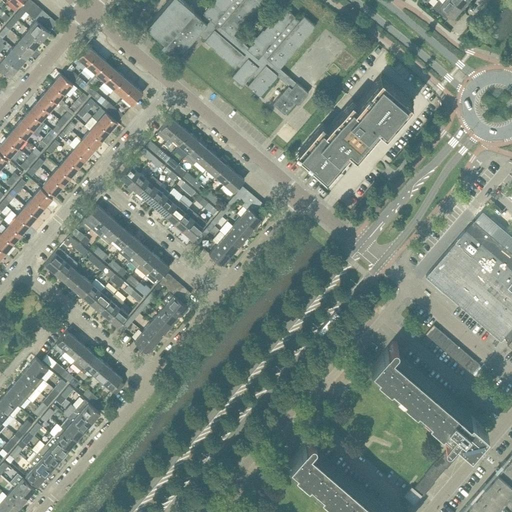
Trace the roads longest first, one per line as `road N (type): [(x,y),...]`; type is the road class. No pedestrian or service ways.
road 1 (secondary): [(358,244),(129,511)]
road 2 (secondary): [(167,511),(381,263)]
road 3 (residential): [(40,511),(143,390),(145,375)]
road 4 (secondary): [(381,263),(451,163),(491,132)]
road 5 (secondary): [(470,115),(358,244)]
road 6 (residential): [(222,288),(93,179)]
road 7 (residential): [(301,195),(174,85)]
road 8 (residential): [(504,424),(383,318)]
road 9 (tertiary): [(357,0),(468,103)]
road 10 (residential): [(511,376),(410,287)]
road 11 (tertiary): [(487,79),(380,0)]
road 12 (residential): [(238,507),(233,493),(309,406)]
road 13 (residential): [(93,179),(174,85)]
road 14 (residential): [(222,288),(301,195)]
